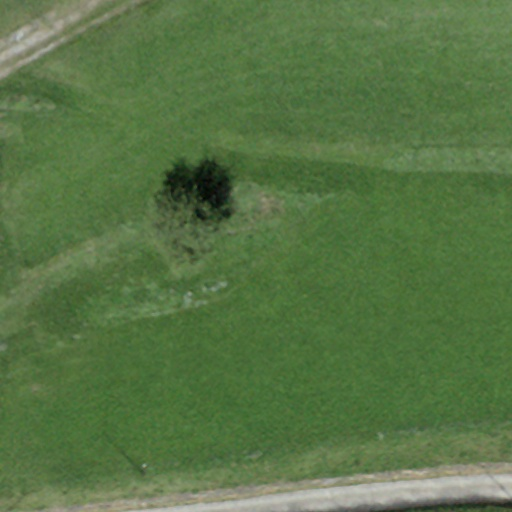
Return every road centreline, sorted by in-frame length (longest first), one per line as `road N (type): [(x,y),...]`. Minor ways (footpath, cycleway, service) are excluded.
road 1 (track): [(511,489),(288,511)]
road 2 (track): [(0,64),(116,0)]
